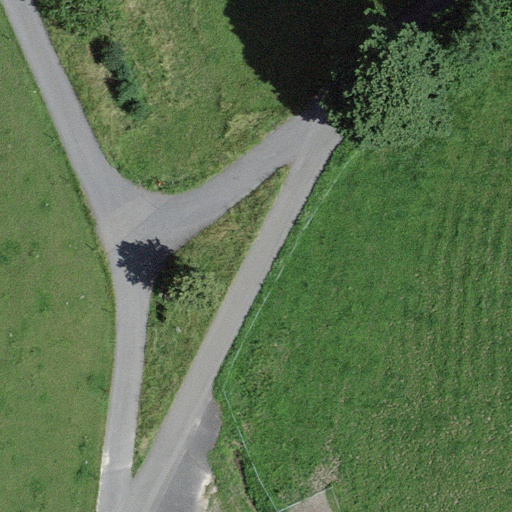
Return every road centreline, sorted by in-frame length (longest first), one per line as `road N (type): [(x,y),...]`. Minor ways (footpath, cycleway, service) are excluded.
road 1 (unclassified): [(329,114),(127,511)]
road 2 (unclassified): [(117,511),(120,217)]
road 3 (unclassified): [(120,217),(13,0)]
road 4 (unclassified): [(329,114),(216,197),(120,217)]
road 5 (unclassified): [(462,0),(329,114)]
